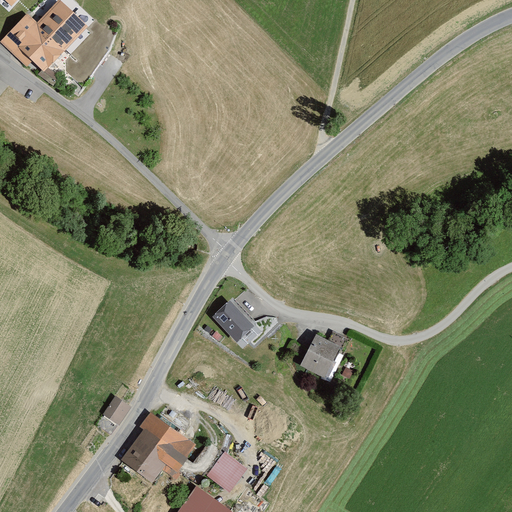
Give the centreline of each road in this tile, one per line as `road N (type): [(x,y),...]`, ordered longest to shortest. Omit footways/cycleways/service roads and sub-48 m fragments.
road 1 (tertiary): [(225,254),(415,77),(511,18)]
road 2 (residential): [(511,267),(439,328),(403,340),(264,298),(225,254)]
road 3 (tertiary): [(63,511),(131,421),(225,254)]
road 4 (unclassified): [(0,53),(166,184),(225,254)]
road 5 (unknown): [(149,388),(189,394),(229,354),(281,344),(297,312)]
